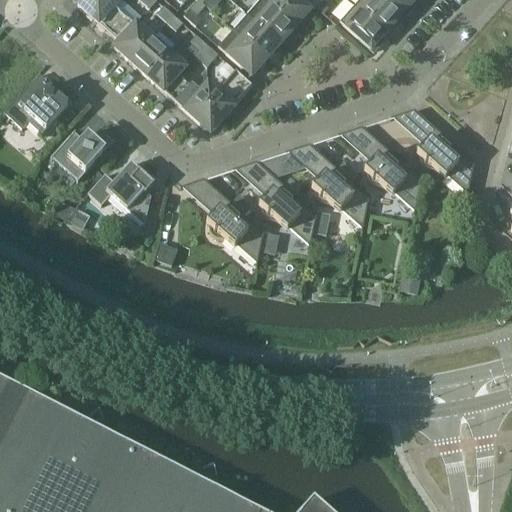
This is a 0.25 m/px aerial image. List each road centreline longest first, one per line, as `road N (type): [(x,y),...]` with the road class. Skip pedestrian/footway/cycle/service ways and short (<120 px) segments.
road 1 (secondary): [(461,398),(306,398),(249,388),(161,362),(0,287)]
road 2 (residential): [(19,16),(184,168),(390,103),(402,91)]
road 3 (residential): [(402,91),(489,0)]
